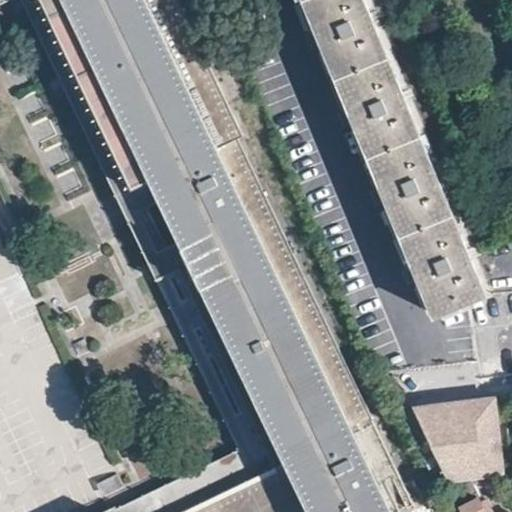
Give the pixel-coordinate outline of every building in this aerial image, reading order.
[(0,0),(0,1),(2,0),(21,0),(156,276),(274,219),(237,138),(243,135),(177,0),(0,0)] [(303,0),(434,313),(465,300),(470,298),(488,290),(366,0),(303,0)] [(51,118),(32,124),(38,142),(56,135),(51,118)] [(273,424),(316,511),(393,511),(414,502),(274,219),(156,276),(236,443),(273,424)] [(412,409),(447,479),(469,476),(483,474),(493,473),(496,473),(502,472),(492,397),(412,409)] [(236,443),(124,497),(130,511),(316,511),(273,424),(236,443)] [(511,468),(502,472),(506,479),(511,490),(511,468)] [(506,479),(502,472),(496,473),(498,481),(500,483),(506,479)] [(493,473),(483,474),(484,482),(493,481),(493,473)] [(485,503),(489,511),(511,511),(499,485),(480,494),(483,499),(485,503)] [(130,511),(124,497),(93,511),(130,511)] [(485,503),(483,499),(476,503),(478,507),(485,503)] [(489,511),(485,503),(478,507),(467,511),(489,511)]
